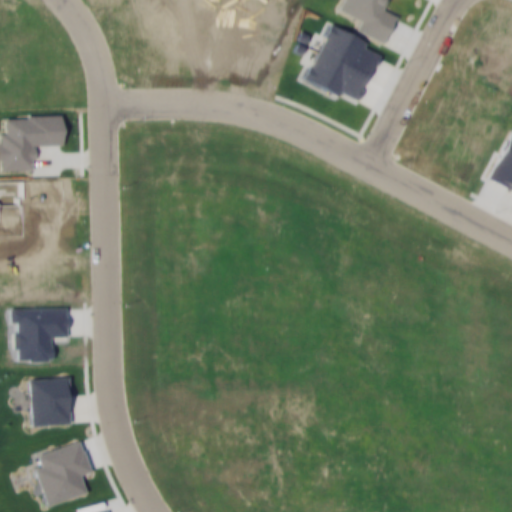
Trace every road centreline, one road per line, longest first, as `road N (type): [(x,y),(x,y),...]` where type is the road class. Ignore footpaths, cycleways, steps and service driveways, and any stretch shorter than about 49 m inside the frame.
road 1 (residential): [(66,0),(92,39),(104,90),(110,394),(117,427),(161,511)]
road 2 (residential): [(104,101),(210,102),(289,122),(511,237)]
road 3 (residential): [(368,163),(457,0)]
